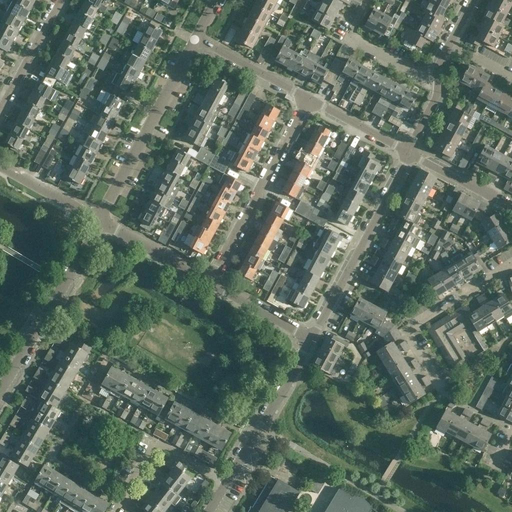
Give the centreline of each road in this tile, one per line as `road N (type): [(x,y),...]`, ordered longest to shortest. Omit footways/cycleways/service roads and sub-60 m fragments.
road 1 (residential): [(410,153),(310,339)]
road 2 (residential): [(99,223),(196,42)]
road 3 (residential): [(211,284),(303,102)]
road 4 (residential): [(0,392),(99,223)]
road 5 (residential): [(440,391),(405,329),(511,265)]
road 6 (residential): [(310,339),(225,484)]
road 7 (residential): [(118,511),(160,440),(225,484)]
road 8 (residential): [(440,87),(348,39),(369,0)]
road 9 (residential): [(211,284),(99,223)]
road 10 (residential): [(0,112),(61,0)]
road 11 (residential): [(303,102),(196,42)]
